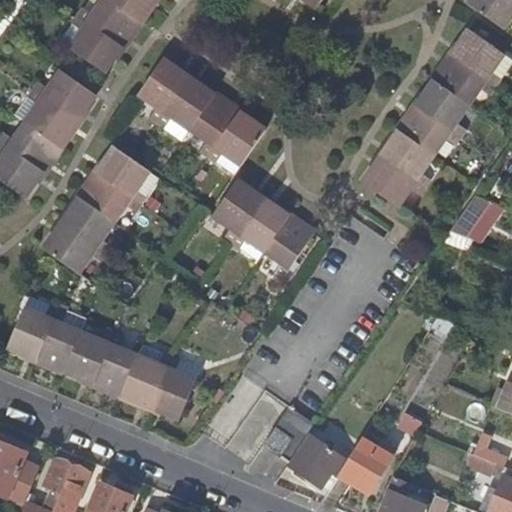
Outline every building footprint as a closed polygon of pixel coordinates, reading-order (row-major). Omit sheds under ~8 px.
[(27,0),(4,0),(0,5),(0,37),(30,2),(27,0)] [(84,6),(78,15),(122,45),(130,34),(140,21),(109,0),(102,0),(93,13),(84,6)] [(109,0),(140,21),(154,0),(109,0)] [(511,0),(471,0),(468,4),(481,13),(503,28),(511,14),(511,0)] [(122,45),(78,15),(73,22),(82,29),(70,46),(104,71),(122,45)] [(73,22),(60,40),(70,46),(82,29),(73,22)] [(451,56),(495,86),(501,78),(491,71),(504,53),(469,29),(451,56)] [(489,95),(495,86),(451,56),(433,81),(468,105),(480,88),(489,95)] [(149,118),(157,124),(190,76),(164,58),(137,96),(155,108),(149,118)] [(41,81),(35,90),(80,120),(98,94),(91,90),(63,70),(50,88),(41,81)] [(172,120),(190,132),(216,94),(190,76),(157,124),(165,129),(172,120)] [(456,122),(468,105),(433,81),(415,107),(460,137),(466,129),(456,122)] [(39,105),(27,122),(62,146),(80,120),(35,90),(29,98),(39,105)] [(200,153),(207,158),(241,110),(216,94),(190,132),(206,143),(200,153)] [(455,145),(460,137),(415,107),(398,131),(433,155),(445,138),(455,145)] [(207,158),(216,164),(223,154),(241,166),(267,128),(241,110),(207,158)] [(6,132),(0,140),(45,171),(62,146),(27,122),(15,139),(6,132)] [(421,173),(433,155),(398,131),(380,157),(425,188),(431,180),(421,173)] [(45,171),(0,140),(0,152),(4,155),(0,160),(0,178),(26,197),(45,171)] [(501,197),(511,180),(511,145),(484,185),(501,197)] [(98,171),(143,202),(149,194),(139,187),(151,171),(116,146),(98,171)] [(223,154),(216,164),(234,176),(241,166),(223,154)] [(420,196),(425,188),(380,157),(362,183),(367,186),(397,207),(410,189),(420,196)] [(81,197),(116,221),(128,204),(137,210),(143,202),(98,171),(81,197)] [(224,237),(232,243),(263,199),(237,181),(213,215),(230,228),(224,237)] [(105,238),(116,221),(81,197),(63,223),(107,253),(114,244),(105,238)] [(263,199),(232,243),(241,248),(247,240),(264,251),(288,216),(263,199)] [(288,216),(264,251),(281,263),(275,272),(283,278),(313,234),(288,216)] [(467,221),(460,216),(450,231),(452,232),(458,234),(467,221)] [(102,260),(107,253),(63,223),(46,248),(76,269),(81,272),(94,254),(102,260)] [(470,241),(451,233),(448,241),(467,249),(470,241)] [(247,240),(241,248),(258,260),(264,251),(247,240)] [(29,297),(25,308),(45,316),(50,306),(29,297)] [(37,359),(58,309),(50,306),(45,316),(25,308),(9,346),(37,359)] [(37,359),(66,371),(82,331),(63,324),(68,314),(58,309),(37,359)] [(430,333),(444,340),(451,324),(437,317),(430,333)] [(66,371),(95,383),(116,333),(106,329),(102,340),(82,331),(66,371)] [(95,383),(123,395),(139,356),(121,348),(125,337),(116,333),(95,383)] [(139,356),(159,364),(164,353),(144,345),(139,356)] [(123,395),(152,407),(173,357),(164,353),(159,364),(139,356),(123,395)] [(180,418),(196,379),(178,372),(182,361),(173,357),(152,407),(180,418)] [(178,372),(196,379),(201,368),(182,360),(182,361),(178,372)] [(511,391),(505,389),(497,409),(511,415),(511,391)] [(289,463),(308,434),(315,425),(312,423),(289,407),(275,428),(291,439),(279,456),(289,463)] [(387,420),(377,413),(371,422),(382,429),(387,420)] [(416,437),(423,422),(405,413),(398,428),(416,437)] [(382,429),(371,422),(365,432),(375,439),(382,429)] [(263,445),(279,456),(291,439),(275,428),(263,445)] [(289,463),(288,464),(320,487),(331,473),(320,465),(331,450),(308,434),(289,463)] [(12,491),(29,498),(42,467),(25,460),(28,453),(0,441),(0,474),(16,481),(12,491)] [(357,445),(337,476),(353,486),(360,475),(368,474),(378,481),(392,457),(373,445),(368,452),(357,445)] [(476,446),(473,455),(503,468),(507,459),(476,446)] [(63,495),(75,465),(56,457),(43,487),(53,491),(63,495)] [(488,474),(492,465),(473,457),(469,466),(488,474)] [(55,511),(60,511),(63,506),(75,511),(92,472),(75,465),(63,495),(55,511)] [(16,481),(0,474),(0,493),(26,505),(29,498),(12,491),(16,481)] [(411,485),(395,478),(380,511),(422,511),(425,507),(405,498),(411,485)] [(511,511),(511,480),(505,478),(490,511),(511,511)] [(128,511),(134,497),(103,484),(91,511),(128,511)] [(45,510),(49,511),(55,511),(63,495),(53,491),(45,510)] [(447,511),(451,502),(437,496),(429,511),(447,511)]
